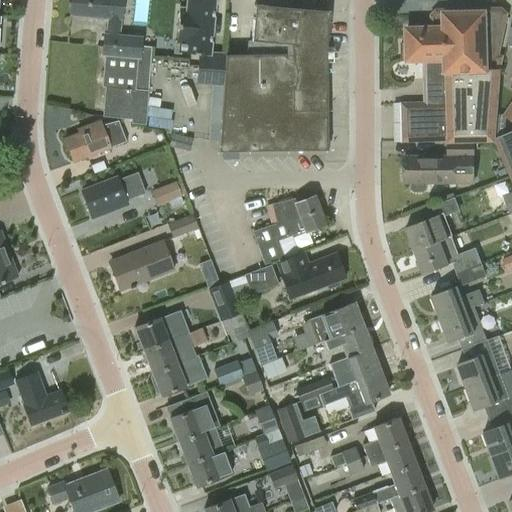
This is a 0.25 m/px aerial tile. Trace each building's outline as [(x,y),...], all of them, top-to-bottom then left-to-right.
[(69,0),(68,13),(107,18),(106,34),(103,34),(101,55),(105,56),(102,86),(104,87),(101,115),(130,118),(130,122),(142,123),(150,47),(139,45),(140,37),(117,35),(120,0),(69,0)] [(187,0),(186,9),(179,8),(176,46),(183,46),(183,52),(197,53),(208,53),(212,0),(187,0)] [(222,54),(221,86),(219,149),(325,153),(327,112),(326,112),(326,110),(324,110),(326,62),(331,62),(335,58),(336,52),(331,47),(326,47),(328,11),(326,11),(326,10),(265,7),(265,5),(252,4),(251,55),(222,54)] [(407,102),(407,104),(408,142),(447,141),(447,143),(475,142),(494,142),(494,140),(494,137),(499,71),(500,71),(503,56),(500,55),(505,13),(500,9),(491,9),(488,14),(482,14),(479,9),(469,10),(466,14),(460,14),(457,10),(435,11),(431,15),(430,15),(430,28),(406,29),(407,60),(423,60),(424,102),(407,102)] [(195,84),(221,86),(222,54),(208,53),(197,53),(195,84)] [(511,101),(503,115),(511,120),(511,101)] [(108,148),(125,142),(117,121),(99,126),(98,121),(76,129),(78,133),(64,138),(72,161),(108,148)] [(511,130),(494,137),(494,140),(502,159),(509,175),(511,181),(511,130)] [(192,139),(172,133),(168,145),(189,151),(192,139)] [(404,156),(404,169),(401,170),(401,177),(404,179),(404,184),(410,184),(410,189),(414,192),(423,193),(427,189),(427,184),(457,184),(457,156),(475,156),(475,142),(447,143),(447,156),(404,156)] [(136,173),(118,180),(116,176),(80,190),(90,218),(126,204),(124,200),(144,193),(136,173)] [(156,205),(180,196),(175,182),(150,191),(156,205)] [(511,213),(511,191),(502,196),(509,215),(511,213)] [(275,224),(252,232),(263,264),(283,258),(277,240),(289,236),(304,232),(324,225),(314,196),(296,202),(294,198),(271,204),(275,224)] [(405,227),(414,250),(452,235),(445,216),(460,211),(455,197),(431,206),(434,215),(429,217),(405,227)] [(172,239),(197,229),(191,214),(166,224),(172,239)] [(423,274),(447,264),(452,263),(456,273),(482,264),(476,248),(458,254),(451,236),(452,236),(452,235),(414,250),(423,274)] [(173,270),(162,241),(108,262),(119,291),(173,270)] [(305,251),(283,259),(297,297),(326,286),(327,289),(339,285),(339,283),(344,278),(334,253),(309,263),(305,251)] [(0,282),(16,277),(7,254),(0,256),(0,282)] [(511,254),(502,258),(507,272),(511,270),(511,254)] [(219,284),(209,259),(197,264),(207,288),(219,284)] [(482,264),(456,273),(461,286),(486,276),(482,264)] [(251,294),(277,284),(270,266),(244,275),(251,294)] [(219,321),(220,320),(233,315),(239,313),(228,281),(219,284),(207,288),(219,321)] [(431,295),(439,319),(473,305),(484,302),(479,289),(460,297),(456,286),(431,295)] [(304,321),(308,333),(312,344),(362,326),(354,303),(328,312),(328,311),(318,314),(318,316),(304,321)] [(448,342),(458,338),(462,349),(486,340),(473,305),(439,319),(448,342)] [(133,327),(142,350),(176,337),(188,332),(179,311),(159,318),(158,317),(133,327)] [(233,315),(220,320),(224,331),(226,331),(231,343),(248,337),(239,313),(233,315)] [(276,359),(276,358),(269,340),(277,337),(272,323),(247,332),(259,365),(276,359)] [(326,351),(341,345),(345,358),(371,348),(362,326),(312,344),(313,345),(322,341),(326,351)] [(176,337),(142,350),(151,373),(176,363),(195,356),(191,348),(206,342),(201,328),(188,332),(176,337)] [(487,339),(486,340),(462,349),(466,360),(457,364),(466,387),(500,374),(487,339)] [(371,348),(345,358),(349,368),(334,374),(339,386),(379,371),(371,348)] [(155,393),(159,395),(160,398),(185,388),(185,387),(206,379),(197,355),(176,363),(151,373),(149,377),(155,393)] [(281,358),(261,366),(266,380),(286,372),(281,358)] [(242,377),(255,372),(251,361),(238,366),(236,360),(212,369),(218,386),(242,377)] [(0,372),(0,389),(13,385),(7,369),(0,372)] [(321,405),(321,406),(344,397),(348,409),(388,394),(379,371),(339,386),(332,389),(332,388),(317,394),(321,405)] [(45,396),(36,372),(14,381),(23,404),(22,405),(30,425),(67,411),(59,390),(45,396)] [(255,372),(242,377),(248,395),(262,390),(255,372)] [(474,410),(484,407),(488,417),(511,408),(511,396),(509,398),(505,388),(500,374),(466,387),(474,410)] [(295,390),(299,400),(302,399),(317,394),(332,388),(327,377),(295,390)] [(168,419),(177,442),(214,427),(216,426),(208,404),(210,404),(205,391),(178,402),(182,413),(168,419)] [(276,410),(288,442),(303,436),(291,404),(276,410)] [(262,434),(277,429),(268,405),(253,411),(262,434)] [(491,455),(511,447),(511,408),(488,417),(492,429),(483,432),(491,455)] [(366,455),(406,440),(398,418),(372,428),(376,440),(362,445),(366,455)] [(177,442),(185,464),(211,454),(222,450),(214,427),(177,442)] [(282,440),(277,429),(262,434),(263,435),(267,444),(257,448),(266,471),(290,462),(282,440)] [(389,472),(415,462),(406,440),(366,455),(370,467),(385,461),(389,472)] [(511,447),(491,455),(500,479),(511,474),(511,447)] [(354,448),(340,453),(329,457),(333,467),(340,465),(358,458),(354,448)] [(211,454),(185,464),(194,487),(220,477),(211,454)] [(358,458),(344,463),(349,475),(363,470),(358,458)] [(371,492),(357,498),(352,500),(356,510),(361,508),(362,509),(386,499),(388,498),(424,485),(415,462),(389,472),(394,484),(371,492)] [(311,474),(308,464),(298,467),(302,477),(311,474)] [(283,485),(289,502),(303,497),(297,480),(292,465),(267,474),(273,489),(283,485)] [(72,511),(88,511),(117,501),(105,469),(63,485),(62,482),(47,488),(53,503),(67,498),(72,511)] [(424,485),(388,498),(393,511),(423,511),(432,509),(424,485)] [(303,497),(289,502),(293,511),(299,511),(308,509),(303,497)] [(386,499),(362,509),(362,511),(378,511),(376,504),(386,499)] [(203,509),(203,511),(243,511),(243,510),(238,511),(232,511),(228,500),(203,509)]
